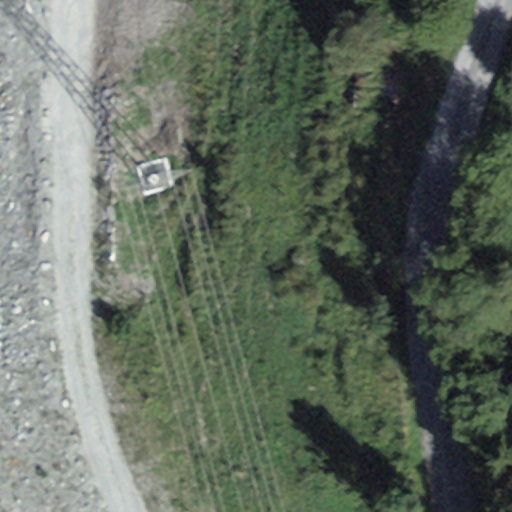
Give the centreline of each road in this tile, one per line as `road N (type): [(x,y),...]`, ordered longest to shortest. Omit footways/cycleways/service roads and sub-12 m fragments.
road 1 (tertiary): [(448,511),(422,273),(435,191),(497,0)]
road 2 (track): [(126,511),(96,430),(71,275),(71,0)]
